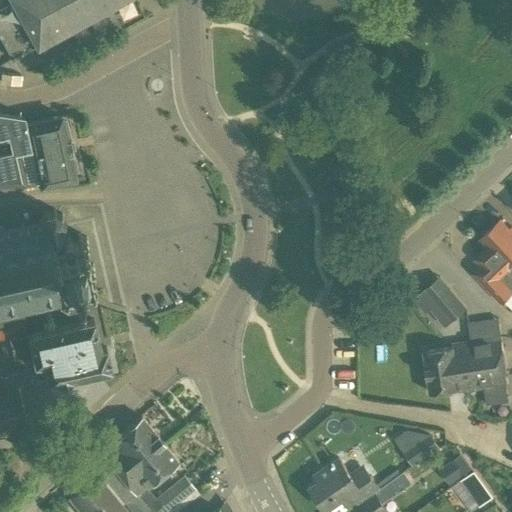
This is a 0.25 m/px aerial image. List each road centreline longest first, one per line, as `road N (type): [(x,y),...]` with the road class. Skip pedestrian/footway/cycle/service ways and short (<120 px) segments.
road 1 (secondary): [(211,356),(255,252),(256,212),(190,94),(187,23)]
road 2 (residential): [(316,395),(321,318),(330,298),(389,262),(511,151)]
road 3 (tertiary): [(3,511),(166,364),(211,356)]
road 4 (residential): [(187,23),(53,93),(0,97)]
road 5 (residential): [(316,395),(504,440)]
